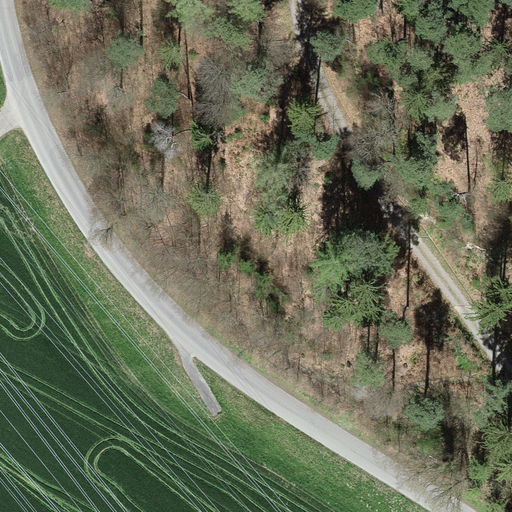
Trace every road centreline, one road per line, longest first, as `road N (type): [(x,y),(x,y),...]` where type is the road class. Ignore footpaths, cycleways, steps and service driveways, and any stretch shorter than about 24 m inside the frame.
road 1 (unclassified): [(0,0),(40,136),(133,279),(228,369),(453,511)]
road 2 (track): [(511,382),(362,170),(304,51),(296,0)]
